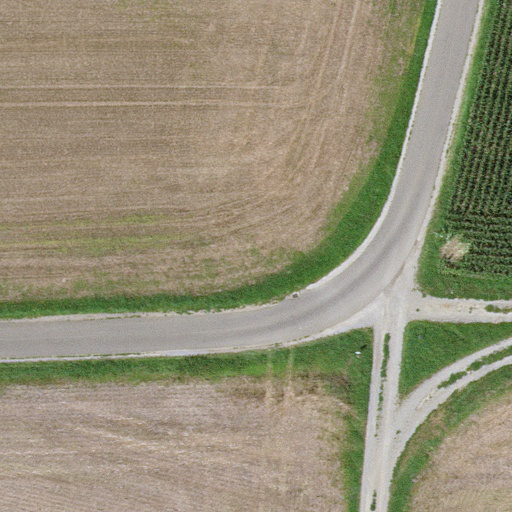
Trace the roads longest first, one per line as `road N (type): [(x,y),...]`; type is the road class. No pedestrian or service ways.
road 1 (track): [(0,346),(228,336),(306,319),(368,287),(409,221),(466,0)]
road 2 (track): [(368,287),(393,314),(376,511)]
road 3 (track): [(511,357),(453,384),(406,428),(376,488)]
